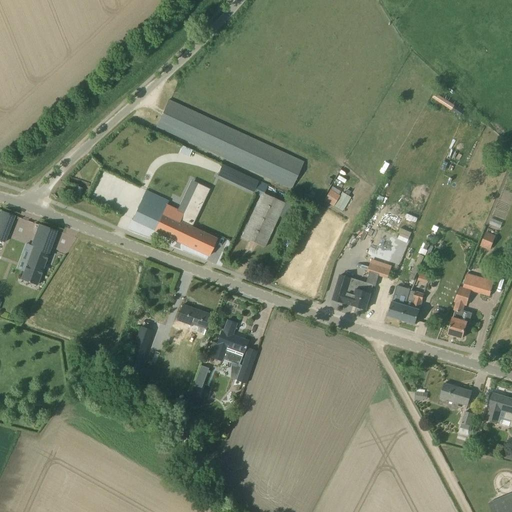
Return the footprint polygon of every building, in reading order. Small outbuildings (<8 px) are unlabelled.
[(168,100),(156,126),(291,188),(304,162),(168,100)] [(216,175),(261,196),(262,192),(263,192),(266,184),(221,163),(216,175)] [(332,188),(326,200),(344,210),(352,196),(343,191),(342,194),(332,188)] [(216,239),(205,233),(206,230),(200,228),(199,231),(191,227),(207,194),(194,189),(179,221),(162,213),(168,201),(161,198),(146,190),(132,219),(177,240),(178,237),(190,243),(188,246),(208,255),(216,239)] [(231,192),(213,233),(226,238),(244,198),(231,192)] [(262,192),(261,196),(241,237),(264,247),(285,203),(263,192),(262,192)] [(0,240),(4,242),(15,215),(1,210),(0,213),(0,240)] [(39,224),(25,262),(27,263),(21,279),(37,285),(57,230),(39,224)] [(495,249),(497,233),(487,231),(485,247),(495,249)] [(366,271),(376,275),(387,278),(390,270),(369,263),(366,271)] [(429,278),(431,273),(421,270),(418,280),(428,283),(425,291),(435,294),(439,281),(429,278)] [(490,295),(494,281),(467,273),(463,287),(459,286),(455,301),(457,301),(454,310),(455,311),(453,317),(448,334),(462,338),(467,322),(469,323),(472,313),(462,310),(464,304),(468,305),(472,290),(490,295)] [(333,299),(343,302),(358,307),(358,308),(363,310),(364,308),(366,309),(371,293),(370,293),(373,285),(340,275),(333,299)] [(387,316),(401,320),(406,305),(410,290),(397,286),(392,301),(387,316)] [(406,305),(401,320),(415,324),(420,309),(419,309),(424,294),(410,290),(406,305)] [(192,325),(191,330),(203,334),(205,330),(211,314),(182,304),(177,320),(192,325)] [(221,331),(217,344),(211,342),(206,354),(212,356),(212,357),(222,360),(222,358),(239,364),(248,340),(232,335),(236,323),(227,320),(223,331),(221,331)] [(130,355),(142,359),(147,344),(136,340),(130,355)] [(245,383),(253,362),(244,359),(237,380),(245,383)] [(201,368),(196,381),(204,383),(208,370),(201,368)] [(467,405),(471,391),(445,383),(438,403),(457,409),(459,403),(467,405)] [(427,399),(428,393),(415,391),(414,398),(427,399)] [(511,427),(511,398),(492,393),(488,406),(489,407),(486,418),(497,422),(501,410),(505,411),(503,418),(511,420),(509,426),(511,427)] [(465,411),(461,423),(459,432),(469,435),(475,414),(465,411)] [(511,511),(511,492),(488,503),(491,511),(511,511)]
